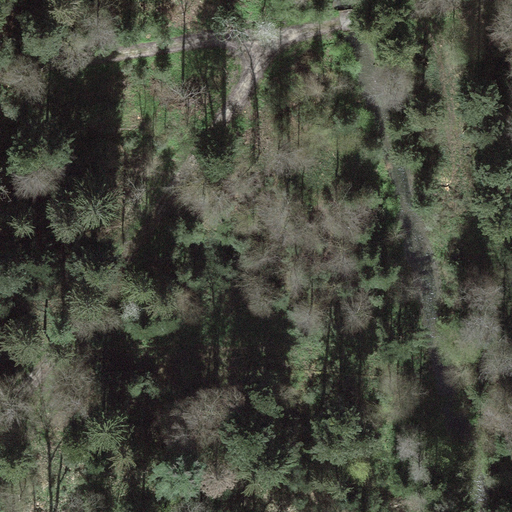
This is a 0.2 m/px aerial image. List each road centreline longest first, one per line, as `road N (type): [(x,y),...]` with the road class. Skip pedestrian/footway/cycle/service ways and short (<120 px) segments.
road 1 (track): [(0,421),(23,401),(278,41)]
road 2 (track): [(278,41),(0,71)]
road 3 (track): [(278,41),(380,25),(459,0)]
